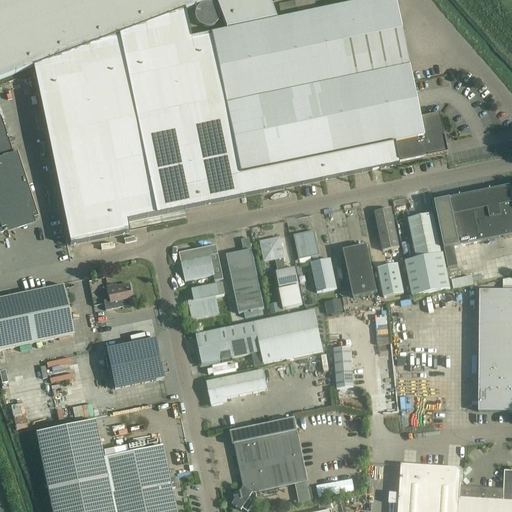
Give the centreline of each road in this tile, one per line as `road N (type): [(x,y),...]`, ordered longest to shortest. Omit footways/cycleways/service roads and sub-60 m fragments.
road 1 (tertiary): [(511,163),(174,234),(157,248)]
road 2 (tertiary): [(157,248),(212,511)]
road 3 (unclassified): [(511,433),(397,443),(381,439),(375,417)]
